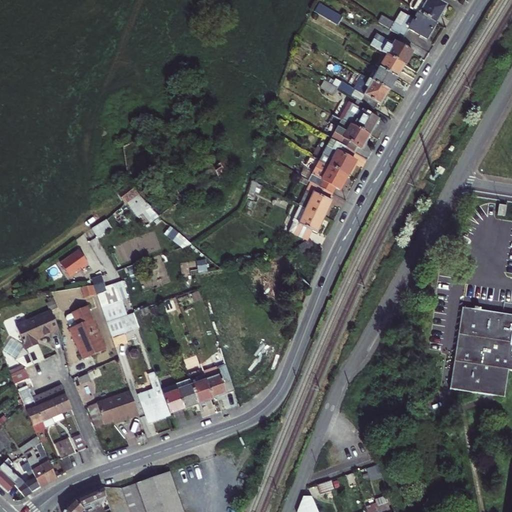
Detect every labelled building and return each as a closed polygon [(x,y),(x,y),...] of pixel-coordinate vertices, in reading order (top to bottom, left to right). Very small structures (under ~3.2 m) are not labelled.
[(419,10),(437,21),(448,4),(441,0),(415,0),(412,5),(419,10)] [(401,12),(391,28),(405,37),(412,27),(428,37),(437,21),(419,10),(413,20),(401,12)] [(372,42),(388,52),(405,63),(414,49),(399,40),(396,43),(379,32),(372,42)] [(388,52),(381,64),(398,74),(405,63),(388,52)] [(390,88),(398,74),(381,64),(372,78),(390,88)] [(369,85),(361,98),(375,106),(379,101),(382,101),(390,88),(372,78),(370,76),(365,83),(369,85)] [(343,88),(331,81),(327,88),(339,95),(343,88)] [(150,204),(160,212),(177,200),(231,166),(225,155),(206,117),(201,112),(195,115),(192,107),(186,110),(184,106),(180,109),(179,106),(166,113),(169,119),(134,138),(122,144),(124,162),(127,183),(128,182),(144,172),(140,153),(148,149),(151,153),(164,147),(162,142),(194,126),(212,162),(168,191),(160,197),(148,186),(138,192),(150,204)] [(356,113),(351,121),(370,131),(379,115),(364,106),(358,115),(356,113)] [(363,142),(370,131),(351,121),(339,140),(341,140),(355,148),(360,140),(363,142)] [(341,140),(330,161),(349,171),(358,155),(353,152),(355,148),(341,140)] [(318,180),(334,188),(338,181),(342,183),(349,171),(330,161),(321,156),(310,176),(318,180)] [(318,180),(307,202),(327,212),(335,196),(331,194),(334,188),(318,180)] [(138,192),(128,182),(127,183),(116,190),(122,199),(123,201),(126,200),(138,192)] [(138,192),(126,200),(138,213),(150,204),(138,192)] [(294,227),(310,235),(315,225),(319,227),(327,212),(307,202),(294,227)] [(507,205),(500,204),(498,213),(506,215),(507,205)] [(111,225),(106,217),(91,226),(96,234),(111,225)] [(309,237),(298,244),(303,252),(315,244),(310,238),(309,237)] [(99,306),(104,321),(123,314),(117,300),(99,306)] [(511,511),(511,313),(478,307),(479,306),(471,304),(471,307),(462,305),(450,389),(493,396),(504,397),(508,371),(511,371),(511,502),(510,511),(511,511)] [(68,326),(67,327),(80,358),(103,348),(84,305),(65,313),(64,316),(68,326)] [(43,311),(51,330),(57,328),(49,309),(43,311)] [(126,313),(131,327),(138,325),(133,310),(126,313)] [(51,330),(43,311),(14,324),(23,344),(21,347),(10,359),(15,364),(25,360),(26,362),(42,356),(34,338),(51,330)] [(104,321),(109,335),(131,327),(126,313),(123,314),(104,321)] [(0,350),(0,351),(10,359),(21,347),(11,338),(0,350)] [(277,356),(272,342),(258,347),(260,352),(238,360),(245,382),(260,376),(261,378),(262,378),(263,378),(265,378),(266,377),(266,376),(267,375),(267,374),(269,373),(266,365),(274,362),(274,363),(277,356)] [(211,394),(232,386),(223,358),(215,361),(218,370),(204,375),(211,394)] [(27,374),(23,364),(8,370),(13,380),(27,374)] [(162,391),(155,371),(146,374),(152,389),(138,394),(149,422),(171,414),(169,409),(162,391)] [(198,399),(211,394),(204,375),(191,380),(198,399)] [(183,404),(198,399),(191,380),(176,385),(183,404)] [(61,409),(71,404),(60,381),(50,385),(61,409)] [(26,384),(16,389),(18,391),(21,398),(31,394),(26,384)] [(50,385),(41,390),(54,420),(63,415),(61,409),(50,385)] [(169,409),(183,404),(176,385),(162,391),(169,409)] [(45,424),(54,420),(41,390),(35,392),(31,394),(45,424)] [(105,425),(113,422),(122,419),(123,421),(138,416),(129,392),(97,404),(105,425)] [(45,424),(31,394),(21,398),(22,400),(34,428),(45,424)] [(105,425),(97,404),(88,407),(96,429),(105,425)] [(82,434),(73,438),(79,451),(88,447),(82,434)] [(138,442),(146,439),(144,434),(136,437),(138,442)] [(71,436),(63,440),(69,455),(78,451),(71,436)] [(31,445),(33,448),(41,443),(39,439),(31,445)] [(69,455),(63,440),(56,443),(63,458),(69,455)] [(23,450),(25,454),(33,448),(31,445),(23,450)] [(13,462),(10,458),(7,454),(4,457),(10,464),(13,462)] [(47,457),(39,462),(46,478),(51,475),(54,473),(47,457)] [(6,466),(0,460),(0,483),(6,489),(13,481),(18,475),(11,469),(7,473),(3,469),(6,466)] [(39,462),(30,467),(39,483),(43,480),(46,478),(39,462)] [(24,480),(18,475),(13,481),(24,492),(30,488),(39,483),(30,467),(27,468),(30,476),(24,480)] [(129,508),(130,511),(189,511),(174,470),(135,485),(122,490),(124,495),(126,502),(129,508)] [(331,481),(318,485),(322,495),(335,491),(331,481)] [(74,500),(84,510),(85,511),(103,504),(106,511),(110,511),(102,488),(74,500)] [(378,501),(379,505),(378,505),(380,511),(390,511),(386,495),(377,498),(378,501)] [(304,498),(298,511),(318,511),(312,498),(304,498)] [(82,511),(84,510),(74,500),(63,510),(62,511),(82,511)] [(368,511),(380,511),(378,505),(379,505),(378,501),(367,506),(368,511)]
